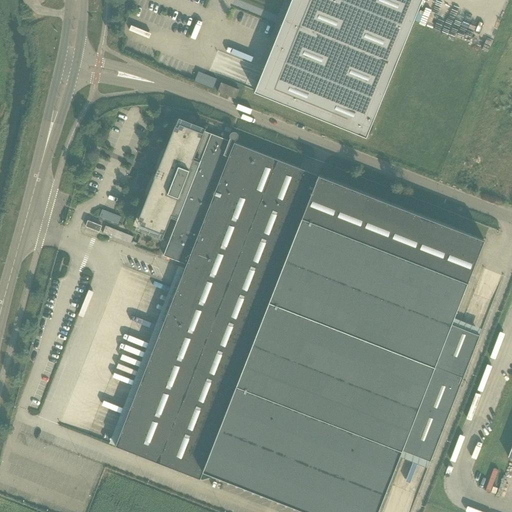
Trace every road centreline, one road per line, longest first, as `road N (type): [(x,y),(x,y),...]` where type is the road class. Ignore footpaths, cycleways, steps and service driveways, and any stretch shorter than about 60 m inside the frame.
road 1 (unclassified): [(511,219),(159,84)]
road 2 (unknown): [(45,428),(260,511)]
road 3 (unknown): [(511,334),(459,461),(472,494),(511,511)]
road 4 (unknown): [(114,249),(45,428)]
road 5 (unknown): [(80,236),(74,285),(24,416)]
road 6 (tertiary): [(46,139),(0,312)]
road 7 (unknown): [(12,447),(3,481),(84,509),(95,483),(71,473)]
road 8 (unknown): [(135,119),(106,197),(85,217),(80,236)]
